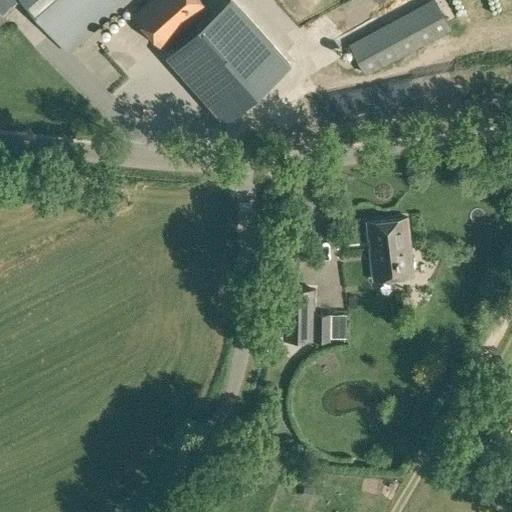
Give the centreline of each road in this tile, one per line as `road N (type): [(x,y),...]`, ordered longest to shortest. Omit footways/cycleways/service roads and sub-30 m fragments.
road 1 (unclassified): [(130,511),(183,474),(229,403),(244,347),(242,164)]
road 2 (unclassified): [(242,164),(511,136)]
road 3 (unclassified): [(242,164),(0,141)]
road 4 (track): [(395,511),(511,301)]
